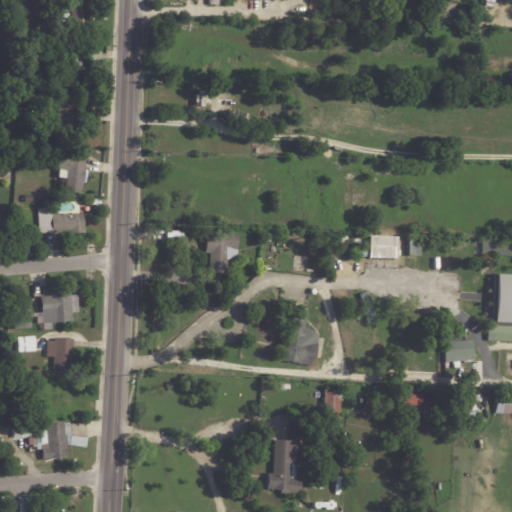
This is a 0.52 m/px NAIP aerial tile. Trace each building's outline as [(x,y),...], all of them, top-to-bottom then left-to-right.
[(87,0),(87,9),(87,32),(68,32),(68,20),(63,20),(63,12),(68,12),(68,0),(87,0)] [(66,50),(83,51),(93,52),(92,63),(91,63),(90,73),(86,73),(86,83),(64,81),(65,59),(59,59),(60,49),(66,49),(66,50)] [(233,107),(197,105),(197,85),(199,85),(200,83),(213,83),(213,88),(218,88),(218,86),(222,86),(222,88),(226,88),(226,84),(233,84),(233,89),(234,89),(233,107)] [(26,105),(25,113),(9,112),(9,105),(26,105)] [(90,116),(89,122),(79,121),(79,125),(85,125),(84,141),(56,139),(56,127),(56,124),(57,124),(58,106),(79,107),(78,109),(90,110),(90,116)] [(57,158),(83,161),(83,167),(84,167),(82,185),(81,184),(79,195),(63,193),(65,180),(57,179),(58,171),(55,170),(57,158)] [(32,196),(32,204),(24,204),(24,197),(32,196)] [(62,215),(68,215),(82,215),(83,230),(84,230),(85,235),(69,236),(68,234),(38,235),(37,210),(51,210),(51,216),(62,216),(62,215)] [(386,227),(398,228),(398,235),(386,234),(386,227)] [(237,252),(237,262),(227,262),(227,275),(208,275),(208,270),(209,270),(210,255),(205,255),(205,236),(237,236),(237,252)] [(394,260),(368,260),(369,239),(395,239),(394,260)] [(408,241),(420,241),(420,257),(407,257),(408,241)] [(511,258),(481,257),(482,242),(511,243),(511,258)] [(352,250),(366,251),(366,258),(352,258),(352,250)] [(511,275),(511,324),(493,324),(496,275),(511,275)] [(72,320),(42,324),(39,297),(50,296),(50,295),(69,293),(72,320)] [(371,306),(376,322),(366,326),(357,297),(367,294),(371,306)] [(30,314),(31,329),(14,330),(12,305),(29,304),(30,314)] [(306,313),(307,314),(304,330),(307,331),(313,333),(317,338),(316,346),(317,346),(314,360),(313,360),(311,368),(276,362),(279,345),(284,346),(287,327),(290,328),(293,311),(306,313)] [(487,340),(487,327),(511,328),(511,343),(487,342),(487,340)] [(33,340),(34,352),(16,353),(15,338),(33,336),(33,340)] [(72,342),(72,371),(53,371),(53,357),(46,357),(46,341),(54,341),(54,339),(72,339),(72,342)] [(448,344),(472,342),(474,362),(469,363),(469,365),(465,365),(465,363),(444,364),(443,344),(448,344)] [(424,377),(434,377),(434,385),(424,384),(424,377)] [(70,400),(69,413),(50,412),(51,384),(70,384),(70,400)] [(389,388),(389,396),(379,396),(378,400),(375,400),(375,387),(389,388)] [(339,397),(339,405),(348,405),(348,420),(323,420),(323,391),(340,391),(339,397)] [(396,393),(421,394),(421,415),(395,414),(396,393)] [(424,394),(442,395),(441,403),(423,402),(424,394)] [(495,397),(511,397),(511,416),(495,416),(495,397)] [(423,406),(443,407),(442,418),(422,417),(423,406)] [(13,422),(12,411),(20,411),(20,422),(13,422)] [(64,423),(64,435),(66,435),(67,447),(65,447),(66,458),(42,460),(40,431),(46,431),(46,424),(51,424),(51,423),(58,423),(64,423)] [(284,442),(297,443),(297,445),(302,445),(301,455),(297,455),(295,480),(300,481),(299,496),(280,495),(280,493),(272,493),(272,491),(266,491),(267,475),(272,476),(274,441),(284,442)] [(18,511),(18,498),(31,498),(32,509),(56,508),(56,511),(18,511)]
